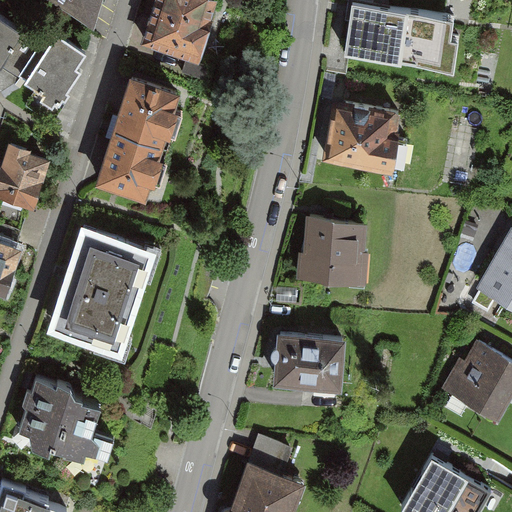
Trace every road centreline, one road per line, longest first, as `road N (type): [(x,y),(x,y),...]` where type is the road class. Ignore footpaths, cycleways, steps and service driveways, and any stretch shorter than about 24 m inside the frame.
road 1 (residential): [(189,511),(294,77),(303,0)]
road 2 (residential): [(126,0),(48,278),(0,413)]
